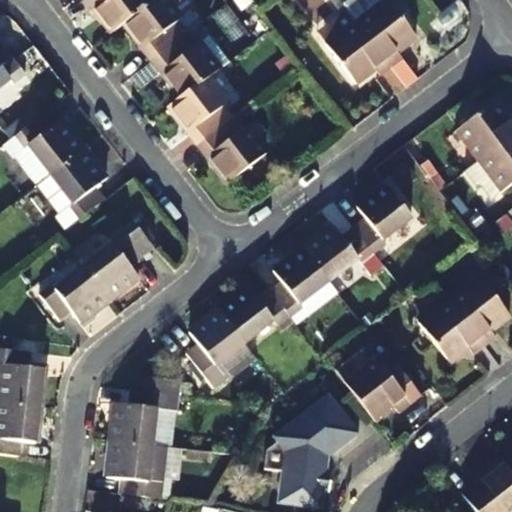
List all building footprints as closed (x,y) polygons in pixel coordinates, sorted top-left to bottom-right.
[(126,22),(151,3),(148,0),(89,0),(114,32),(126,22)] [(154,0),(151,3),(126,22),(156,61),(189,35),(179,23),(182,20),(166,0),(154,0)] [(407,86),(420,77),(398,52),(417,37),(389,0),(352,0),(345,5),(349,9),(392,67),(407,86)] [(341,33),(327,44),(356,83),(375,69),(381,76),(392,67),(349,9),(332,22),(341,33)] [(318,32),(327,44),(341,33),(332,22),(318,32)] [(208,79),(221,69),(201,44),(198,46),(189,35),(156,61),(184,98),(208,79)] [(0,87),(12,79),(16,83),(28,74),(7,47),(0,52),(0,87)] [(184,98),(172,107),(201,145),(235,119),(226,107),(229,104),(208,79),(184,98)] [(496,101),(457,130),(480,162),(511,137),(511,119),(510,120),(496,101)] [(44,115),(16,136),(26,148),(32,145),(54,174),(87,149),(64,118),(53,127),(44,115)] [(235,119),(201,145),(230,183),(267,154),(247,128),(244,130),(235,119)] [(511,137),(480,162),(467,171),(477,184),(482,185),(492,198),(502,191),(502,192),(511,184),(511,137)] [(76,202),(62,213),(58,215),(66,227),(78,217),(81,220),(108,199),(98,186),(109,178),(87,149),(54,174),(76,202)] [(54,174),(39,185),(62,213),(76,202),(54,174)] [(356,227),(376,254),(389,244),(386,239),(415,217),(389,184),(360,206),(368,218),(356,227)] [(87,267),(111,298),(141,276),(133,265),(156,246),(136,220),(112,239),(116,243),(87,267)] [(305,248),(331,281),(359,259),(373,277),(385,267),(376,254),(356,227),(344,237),(335,225),(305,248)] [(275,270),(285,282),(272,292),(292,316),(293,318),(306,308),(303,303),(331,281),(305,248),(275,270)] [(74,311),(82,322),(111,298),(87,267),(58,289),(53,284),(41,294),(62,321),(74,311)] [(493,330),(511,316),(482,277),(451,300),(488,347),(499,338),(493,330)] [(258,298),(250,286),(220,309),(247,343),(276,321),(279,326),(292,316),(272,292),(271,289),(258,298)] [(470,349),(476,356),(488,347),(451,300),(421,324),(452,363),(470,349)] [(230,374),(231,376),(257,357),(247,343),(220,309),(191,331),(199,343),(188,352),(215,386),(230,374)] [(0,363),(4,364),(0,399),(0,400),(41,405),(45,367),(32,366),(33,352),(0,348),(0,363)] [(375,420),(376,421),(395,406),(400,413),(422,397),(386,351),(346,383),(375,420)] [(183,381),(148,377),(147,392),(182,396),(183,381)] [(130,405),(116,403),(112,441),(154,446),(158,409),(179,411),(182,396),(147,392),(131,390),(130,405)] [(322,464),(360,434),(329,395),(276,437),(280,443),(269,452),(266,469),(285,471),(280,502),(323,508),(326,492),(332,492),(336,470),(330,469),(322,464)] [(0,453),(22,456),(23,441),(37,443),(41,405),(0,400),(0,453)] [(124,495),(154,498),(156,483),(150,482),(154,446),(112,441),(108,478),(122,480),(120,494),(124,495)] [(488,465),(511,495),(511,457),(506,462),(500,456),(488,465)] [(483,480),(464,495),(477,511),(511,511),(511,495),(488,465),(478,473),(483,480)] [(122,507),(152,510),(154,498),(124,495),(122,507)]
